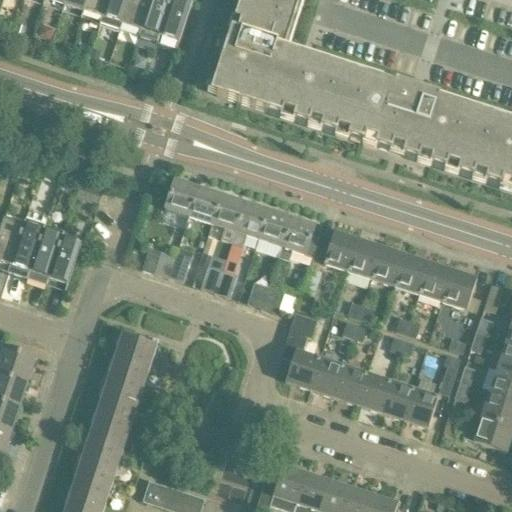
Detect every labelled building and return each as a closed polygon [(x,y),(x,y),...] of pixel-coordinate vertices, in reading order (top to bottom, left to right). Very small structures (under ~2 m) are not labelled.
[(64,9),(66,0),(44,0),(44,2),(64,9)] [(83,15),(87,0),(66,0),(64,9),(83,15)] [(101,21),(108,0),(87,0),(83,15),(101,21)] [(108,0),(101,21),(99,27),(118,34),(120,27),(129,0),(108,0)] [(139,33),(149,0),(129,0),(120,27),(139,33)] [(171,0),(149,0),(139,33),(137,40),(156,46),(158,40),(171,0)] [(190,6),(171,0),(158,40),(177,46),(190,6)] [(240,0),(214,84),(221,86),(216,98),(511,193),(511,122),(288,51),(304,0),(240,0)] [(189,220),(198,192),(174,184),(165,212),(189,220)] [(75,199),(98,206),(102,194),(79,187),(75,199)] [(212,228),(221,199),(198,192),(189,220),(212,228)] [(236,236),(245,207),(221,199),(212,228),(236,236)] [(268,214),(245,207),(236,236),(232,247),(244,251),(247,239),(259,243),(268,214)] [(291,222),(268,214),(259,243),(281,251),(291,222)] [(315,229),(291,222),(281,251),(278,262),(288,265),(292,255),(304,259),(305,259),(312,261),(318,244),(311,241),(315,229)] [(0,267),(9,270),(22,230),(4,224),(0,233),(0,234),(0,267)] [(44,230),(25,224),(22,230),(9,270),(7,277),(27,283),(29,277),(42,236),(44,230)] [(63,236),(44,230),(42,236),(29,277),(27,283),(46,289),(48,283),(61,242),(63,236)] [(347,274),(357,243),(333,236),(324,267),(347,274)] [(80,249),(61,242),(48,283),(67,289),(80,249)] [(370,282),(380,251),(357,243),(347,274),(370,282)] [(394,290),(404,258),(380,251),(370,282),(394,290)] [(168,282),(176,260),(162,255),(154,278),(168,282)] [(417,297),(427,266),(404,258),(394,290),(417,297)] [(189,264),(176,260),(168,282),(182,287),(189,264)] [(440,305),(451,273),(427,266),(417,297),(440,305)] [(216,298),(223,276),(208,271),(201,293),(216,298)] [(473,281),(451,273),(440,305),(463,313),(473,281)] [(236,280),(223,276),(216,298),(228,302),(236,280)] [(261,313),(269,291),(254,286),(246,308),(261,313)] [(480,313),(493,317),(501,291),(489,287),(480,313)] [(282,295),(269,291),(261,313),(275,317),(282,295)] [(313,301),(302,297),(299,307),(310,311),(313,301)] [(357,324),(361,310),(350,306),(346,320),(357,324)] [(371,313),(361,310),(357,324),(366,327),(371,313)] [(284,386),(308,394),(319,361),(301,356),(305,341),(309,342),(316,321),(297,315),(282,361),(291,364),(284,386)] [(478,321),(473,337),(483,340),(488,324),(478,321)] [(404,339),(408,325),(397,322),(393,336),(404,339)] [(511,349),(511,322),(510,322),(502,347),(511,349)] [(351,343),(355,329),(344,325),(340,339),(351,343)] [(418,328),(408,325),(404,339),(414,342),(418,328)] [(365,332),(355,329),(351,343),(360,346),(365,332)] [(121,336),(113,363),(148,374),(156,348),(121,336)] [(477,356),(483,340),(473,337),(467,353),(477,356)] [(397,358),(402,344),(391,341),(387,355),(397,358)] [(461,357),(464,347),(450,343),(447,353),(461,357)] [(412,348),(402,344),(397,358),(408,361),(412,348)] [(511,376),(511,349),(502,347),(495,371),(511,376)] [(0,376),(27,385),(35,360),(1,350),(0,349),(0,376)] [(459,363),(447,359),(445,358),(442,369),(445,370),(437,397),(446,400),(459,363)] [(331,401),(342,369),(319,361),(308,394),(331,401)] [(139,401),(148,374),(113,363),(104,389),(139,401)] [(355,409),(365,377),(342,369),(331,401),(355,409)] [(462,370),(457,386),(467,389),(472,373),(462,370)] [(511,404),(511,376),(495,371),(487,396),(511,404)] [(0,403),(19,409),(27,385),(0,376),(0,403)] [(378,416),(389,384),(365,377),(355,409),(378,416)] [(402,424),(412,392),(389,384),(378,416),(402,424)] [(462,405),(467,389),(457,386),(452,401),(462,405)] [(131,427),(139,401),(104,389),(95,416),(131,427)] [(436,400),(412,392),(402,424),(425,431),(436,400)] [(511,430),(511,404),(487,396),(479,420),(511,430)] [(0,430),(11,434),(19,409),(0,403),(0,430)] [(461,414),(449,410),(441,435),(454,439),(461,414)] [(122,454),(131,427),(95,416),(87,442),(122,454)] [(504,456),(511,431),(511,430),(479,420),(468,416),(460,441),(504,456)] [(0,457),(3,458),(11,434),(0,430),(0,457)] [(114,480),(122,454),(87,442),(78,468),(114,480)] [(114,480),(78,468),(69,495),(105,506),(114,480)] [(281,511),(292,511),(305,476),(282,468),(276,485),(265,481),(255,511),(257,511),(267,511),(269,508),(281,511)] [(318,511),(328,483),(305,476),(292,511),(318,511)] [(343,511),(351,491),(328,483),(318,511),(343,511)] [(154,486),(148,484),(144,495),(150,497),(154,486)] [(160,488),(154,486),(150,497),(157,499),(160,488)] [(166,490),(160,488),(157,499),(163,501),(166,490)] [(172,492),(166,490),(163,501),(169,503),(172,492)] [(369,511),(374,498),(351,491),(343,511),(369,511)] [(179,494),(172,492),(169,503),(175,505),(179,494)] [(185,496),(179,494),(175,505),(181,507),(185,496)] [(103,511),(105,506),(69,495),(63,511),(103,511)] [(150,497),(144,495),(141,505),(153,509),(157,499),(150,497)] [(188,509),(191,498),(185,496),(181,507),(188,509)] [(194,511),(197,500),(191,498),(188,509),(194,511)] [(393,511),(396,506),(374,498),(369,511),(393,511)] [(153,509),(159,511),(163,501),(157,499),(153,509)] [(200,511),(204,502),(197,500),(194,511),(196,511),(200,511)] [(159,511),(161,511),(166,511),(169,503),(163,501),(159,511)] [(166,511),(172,511),(175,505),(169,503),(166,511)]
